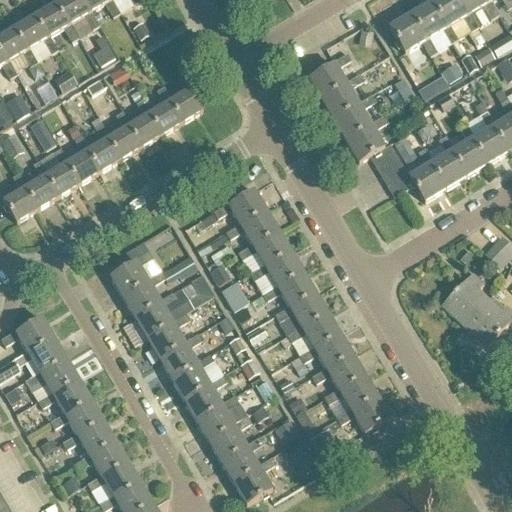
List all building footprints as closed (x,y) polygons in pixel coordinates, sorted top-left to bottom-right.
[(75,0),(72,0),(54,11),(67,32),(71,30),(83,23),(91,36),(98,32),(90,18),(87,20),(75,0)] [(103,0),(75,0),(87,20),(90,18),(104,10),(112,23),(119,19),(111,5),(108,7),(103,0)] [(103,0),(108,7),(111,5),(120,0),(125,0),(132,11),(140,7),(135,0),(103,0)] [(453,0),(447,0),(432,10),(447,36),(451,34),(459,47),(470,41),(477,52),(486,47),(479,35),(471,21),(468,23),(453,0)] [(479,35),(493,27),(500,23),(492,9),(489,11),(481,0),(453,0),(468,23),(471,21),(479,35)] [(511,0),(481,0),(489,11),(492,9),(505,1),(511,12),(511,0)] [(438,60),(452,52),(459,47),(451,34),(447,36),(432,10),(411,22),(427,48),(430,46),(438,60)] [(54,11),(34,23),(47,45),(64,35),(72,48),(79,44),(71,30),(67,32),(54,11)] [(438,60),(430,46),(427,48),(411,22),(390,35),(406,61),(423,51),(431,64),(438,60)] [(47,45),(34,23),(13,36),(26,58),(43,48),(51,61),(58,57),(50,44),(47,45)] [(140,47),(150,41),(143,30),(133,35),(140,47)] [(361,35),(358,52),(371,54),(374,38),(361,35)] [(13,36),(0,43),(0,60),(6,70),(22,60),(30,73),(37,69),(29,56),(26,58),(13,36)] [(496,64),(511,54),(511,45),(509,41),(490,53),(496,64)] [(459,47),(452,52),(458,63),(465,59),(459,47)] [(96,70),(110,65),(106,54),(91,59),(96,70)] [(481,74),(495,65),(488,54),(473,63),(481,74)] [(0,60),(0,73),(2,72),(10,86),(17,81),(9,68),(6,70),(0,60)] [(334,73),(309,88),(322,109),(348,94),(346,91),(338,77),(352,69),(348,62),(333,71),(334,73)] [(506,90),(511,86),(511,73),(508,66),(496,72),(506,90)] [(44,80),(37,69),(30,73),(28,75),(35,86),(44,80)] [(448,91),(462,82),(456,71),(441,80),(448,91)] [(368,80),(377,94),(395,83),(391,76),(385,80),(381,74),(376,77),(376,75),(368,80)] [(182,130),(203,117),(191,97),(193,95),(184,80),(176,85),(185,99),(172,106),(169,108),(182,130)] [(360,82),(346,91),(348,94),(322,109),(334,130),(360,115),(358,111),(350,98),(364,90),(360,82)] [(476,84),(469,88),(473,95),(480,91),(476,84)] [(161,142),(182,130),(169,108),(172,106),(163,92),(156,97),(164,111),(151,119),(148,120),(161,142)] [(20,101),(6,109),(17,127),(30,119),(20,101)] [(444,120),(455,113),(448,101),(437,108),(444,120)] [(372,103),(358,111),(360,115),(334,130),(346,150),(373,135),(370,132),(363,118),(376,110),(372,103)] [(140,154),(161,142),(148,120),(151,119),(143,105),(135,109),(144,123),(130,131),(128,133),(140,154)] [(511,114),(507,106),(500,110),(508,124),(495,132),(492,134),(507,160),(511,157),(511,114)] [(474,113),(479,123),(487,118),(481,109),(474,113)] [(120,167),(140,154),(128,133),(130,131),(122,117),(114,122),(123,135),(110,143),(107,145),(120,167)] [(495,132),(487,118),(479,123),(481,126),(468,134),(474,144),(471,146),(487,172),(507,160),(492,134),(495,132)] [(384,124),(370,132),(373,135),(346,150),(359,171),(385,155),(375,139),(388,131),(384,124)] [(45,158),(56,151),(42,127),(30,134),(45,158)] [(99,179),(120,167),(107,145),(110,143),(102,129),(94,134),(102,148),(89,156),(86,157),(99,179)] [(471,146),(474,144),(468,134),(466,131),(459,135),(467,149),(454,157),(451,158),(466,185),(487,172),(471,146)] [(423,149),(433,143),(426,132),(417,138),(423,149)] [(3,148),(13,166),(24,159),(14,142),(3,148)] [(86,157),(89,156),(81,142),(73,146),(82,160),(69,168),(66,170),(78,191),(99,179),(86,157)] [(433,169),(430,171),(445,197),(466,185),(451,158),(454,157),(446,143),(438,147),(440,151),(427,158),(433,169)] [(376,175),(396,162),(390,152),(370,165),(376,175)] [(66,170),(69,168),(60,154),(52,158),(61,173),(48,180),(45,182),(58,204),(78,191),(66,170)] [(430,171),(433,169),(427,158),(425,155),(418,160),(426,173),(409,183),(414,192),(424,210),(445,197),(430,171)] [(382,185),(402,172),(396,162),(376,175),(382,185)] [(37,216),(58,204),(45,182),(48,180),(40,166),(32,171),(40,185),(27,193),(24,195),(37,216)] [(388,195),(408,182),(402,172),(382,185),(388,195)] [(16,229),(37,216),(24,195),(27,193),(18,179),(11,183),(20,198),(3,208),(16,229)] [(394,204),(414,192),(409,183),(408,182),(388,195),(394,204)] [(241,234),(267,218),(255,197),(229,213),(227,210),(213,218),(217,226),(231,217),(239,230),(241,234)] [(280,239),(267,218),(241,234),(239,230),(225,239),(229,246),(243,238),(251,251),(253,255),(280,239)] [(207,250),(211,257),(229,246),(225,239),(207,250)] [(292,259),(280,239),(253,255),(251,251),(237,259),(242,266),(255,258),(263,271),(265,276),(292,259)] [(511,255),(502,246),(494,254),(508,267),(511,262),(511,255)] [(201,263),(211,257),(207,250),(196,256),(201,263)] [(508,267),(494,254),(485,263),(499,276),(508,267)] [(109,284),(122,305),(148,289),(146,285),(139,273),(152,265),(147,257),(133,266),(134,268),(109,284)] [(305,280),(292,259),(265,276),(263,271),(249,279),(254,287),(267,279),(275,292),(278,296),(305,280)] [(200,278),(192,264),(174,274),(183,288),(200,278)] [(218,294),(231,286),(223,272),(209,280),(218,294)] [(159,277),(146,285),(148,289),(122,305),(134,326),(161,309),(159,306),(151,293),(164,285),(159,277)] [(317,301),(305,280),(278,296),(275,292),(262,300),(266,308),(280,300),(287,312),(290,317),(317,301)] [(462,333),(488,307),(478,297),(484,291),(472,280),(441,312),(462,333)] [(192,313),(213,301),(206,287),(184,300),(192,313)] [(216,299),(229,318),(242,309),(229,290),(216,299)] [(172,298),(159,306),(161,309),(134,326),(147,346),(173,330),(171,326),(163,313),(176,305),(172,298)] [(329,321),(317,301),(290,317),(287,312),(274,321),(278,328),(292,320),(300,333),(302,337),(329,321)] [(485,355),(511,326),(511,318),(505,312),(499,318),(488,307),(462,333),(485,355)] [(252,335),(262,329),(256,317),(245,323),(252,335)] [(184,318),(171,326),(173,330),(147,346),(159,367),(186,351),(184,348),(176,334),(189,326),(184,318)] [(218,328),(223,326),(218,318),(208,324),(213,331),(218,328)] [(342,342),(329,321),(302,337),(300,333),(287,342),(291,348),(304,340),(312,354),(315,358),(342,342)] [(223,326),(218,328),(225,340),(234,334),(227,323),(223,326)] [(19,346),(27,359),(28,362),(54,347),(42,325),(17,340),(16,338),(1,347),(6,354),(19,346)] [(197,340),(184,348),(186,351),(159,367),(171,387),(198,371),(196,368),(188,355),(202,347),(197,340)] [(354,362),(342,342),(315,358),(312,354),(299,362),(303,369),(316,361),(324,375),(327,379),(354,362)] [(236,361),(246,356),(239,344),(229,350),(236,361)] [(67,367),(54,347),(28,362),(27,359),(0,374),(0,391),(21,379),(18,375),(31,367),(39,380),(41,383),(67,367)] [(270,381),(286,372),(277,358),(262,368),(270,381)] [(209,360),(196,368),(198,371),(171,387),(184,408),(211,392),(209,388),(201,375),(214,367),(209,360)] [(366,383),(354,362),(327,379),(324,375),(311,383),(316,390),(329,382),(337,395),(340,399),(366,383)] [(290,370),(295,379),(303,374),(298,365),(290,370)] [(249,386),(260,379),(252,366),(240,372),(249,386)] [(79,388),(67,367),(41,383),(39,380),(26,388),(31,395),(43,387),(51,401),(53,404),(79,388)] [(226,388),(221,381),(209,388),(211,392),(184,408),(196,428),(223,412),(221,409),(213,396),(226,388)] [(379,404),(366,383),(340,399),(337,395),(324,404),(328,411),(342,403),(350,417),(352,420),(379,404)] [(283,399),(294,393),(290,386),(279,392),(283,399)] [(92,408),(79,388),(53,404),(51,401),(39,409),(43,416),(56,408),(64,421),(65,424),(92,408)] [(266,410),(276,404),(266,388),(257,394),(266,410)] [(234,401),(221,409),(223,412),(196,428),(209,449),(235,433),(233,430),(225,417),(238,409),(234,401)] [(295,422),(306,415),(298,404),(288,411),(295,422)] [(392,425),(379,404),(352,420),(350,417),(337,425),(341,432),(354,424),(365,441),(392,425)] [(104,429),(92,408),(65,424),(64,421),(51,429),(55,437),(68,429),(76,442),(78,445),(104,429)] [(257,430),(269,423),(263,414),(252,421),(257,430)] [(308,443),(317,438),(304,417),(295,423),(308,443)] [(246,422),(233,430),(235,433),(209,449),(221,469),(248,453),(246,450),(238,437),(251,430),(246,422)] [(116,450),(104,429),(78,445),(76,442),(63,450),(67,457),(80,450),(87,462),(89,466),(116,450)] [(300,444),(292,432),(280,440),(287,452),(300,444)] [(342,457),(329,435),(310,446),(323,468),(342,457)] [(259,443),(246,450),(248,453),(221,469),(234,490),(260,474),(258,472),(250,458),(263,450),(259,443)] [(45,460),(56,453),(52,446),(40,453),(45,460)] [(102,486),(129,470),(116,450),(89,466),(87,462),(75,470),(80,477),(92,470),(100,483),(102,486)] [(263,479),(276,471),(271,464),(258,472),(260,474),(234,490),(247,511),(272,495),(263,479)] [(141,491),(129,470),(102,486),(100,483),(87,490),(92,498),(105,491),(113,504),(115,507),(141,491)] [(69,502),(81,495),(74,485),(63,491),(69,502)] [(152,511),(153,511),(141,491),(115,507),(113,504),(100,511),(116,511),(117,511),(152,511)]
